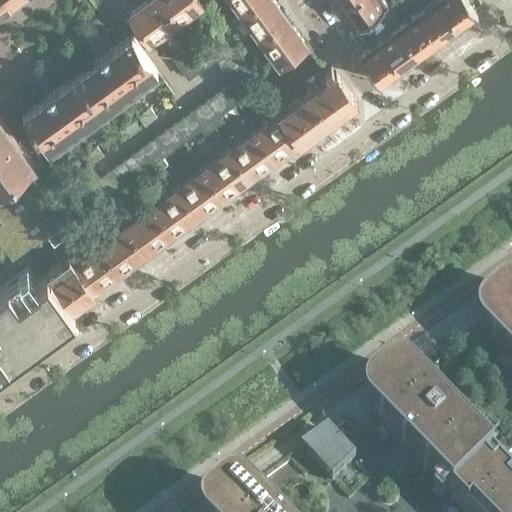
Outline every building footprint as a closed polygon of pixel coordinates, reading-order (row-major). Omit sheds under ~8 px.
[(173,19),(159,0),(145,0),(128,13),(147,39),(173,19)] [(199,0),(159,0),(173,19),(199,0)] [(255,0),(235,0),(243,9),(255,0)] [(289,15),(287,11),(284,7),(282,9),(275,0),(255,0),(243,9),(261,35),(289,15)] [(357,21),(386,0),(344,0),(343,1),(345,5),(343,7),(348,13),(350,11),(357,21)] [(457,24),(439,0),(427,0),(416,8),(437,37),(446,31),(448,31),(454,28),(455,25),(457,24)] [(479,7),(476,2),(478,0),(439,0),(457,24),(477,10),(476,9),(479,7)] [(437,37),(416,8),(397,22),(418,51),(423,47),(426,47),(431,44),(432,41),(437,37)] [(306,43),(293,24),(295,22),(289,15),(261,35),(281,62),(306,43)] [(418,51),(397,22),(377,35),(398,65),(400,63),(403,63),(408,60),(409,57),(418,51)] [(157,69),(131,33),(130,34),(111,48),(111,47),(103,53),(127,85),(152,67),(154,71),(157,69)] [(398,65),(377,35),(357,49),(379,79),(388,72),(390,72),(395,69),(396,66),(398,65)] [(214,56),(216,47),(211,41),(206,45),(214,56)] [(214,56),(206,45),(204,42),(195,48),(206,62),(214,56)] [(221,57),(232,49),(228,43),(222,48),(221,57)] [(227,65),(241,55),(235,46),(232,49),(221,57),(227,65)] [(221,57),(222,48),(216,47),(214,56),(221,57)] [(206,62),(195,48),(187,54),(197,68),(206,62)] [(178,60),(187,54),(183,49),(174,55),(178,60)] [(127,85),(103,53),(95,58),(96,59),(77,73),(100,105),(127,85)] [(197,68),(187,54),(178,60),(188,75),(197,68)] [(244,66),(247,63),(241,55),(227,65),(233,73),(244,65),(244,66)] [(248,71),(244,66),(244,65),(233,73),(242,75),(248,71)] [(356,98),(336,70),(334,71),(330,66),(324,70),(329,77),(309,92),(327,118),(335,112),(338,112),(340,109),(356,98)] [(100,105),(77,73),(58,86),(57,86),(49,92),(73,124),(100,105)] [(241,82),(242,75),(233,73),(232,80),(241,82)] [(242,94),(240,91),(232,80),(231,80),(224,86),(234,100),(242,94)] [(245,87),(241,82),(232,80),(240,91),(245,87)] [(234,100),(224,86),(215,92),(226,107),(234,100)] [(73,124),(49,92),(42,97),(42,98),(23,111),(22,112),(48,148),(51,146),(48,143),(73,124)] [(226,107),(215,92),(207,98),(217,113),(218,112),(226,107)] [(327,118),(309,92),(281,112),(300,138),(316,127),(319,126),(320,124),(327,118)] [(217,113),(207,98),(199,104),(209,119),(217,113)] [(156,113),(150,104),(144,109),(150,118),(156,113)] [(209,119),(199,104),(191,110),(190,110),(201,124),(209,119)] [(150,118),(144,109),(137,113),(144,122),(150,118)] [(201,124),(190,110),(182,116),(192,130),(201,124)] [(205,130),(222,118),(218,112),(217,113),(209,119),(201,124),(205,130)] [(300,138),(281,112),(255,131),(276,159),(283,153),(282,151),(300,138)] [(0,184),(33,160),(0,113),(0,184)] [(192,130),(182,116),(174,122),(184,136),(192,130)] [(184,136),(174,122),(165,128),(176,143),(184,136)] [(176,143),(165,128),(157,134),(167,149),(176,143)] [(276,159),(255,131),(229,150),(248,175),(267,162),(268,164),(276,159)] [(167,149),(157,134),(149,140),(159,155),(159,154),(167,149)] [(105,149),(113,144),(110,140),(102,145),(105,149)] [(159,155),(149,140),(141,146),(151,161),(152,160),(159,155)] [(103,152),(97,144),(91,148),(97,157),(103,152)] [(151,161),(141,146),(132,153),(143,167),(151,161)] [(97,157),(91,148),(84,153),(91,161),(97,157)] [(248,175),(229,150),(203,168),(224,196),(231,191),(230,189),(248,175)] [(143,167),(132,153),(124,159),(134,173),(143,167)] [(159,154),(159,155),(152,160),(158,167),(165,162),(159,154)] [(134,173),(124,159),(116,165),(126,179),(134,173)] [(109,191),(99,177),(88,162),(69,176),(90,205),(100,197),(106,204),(113,199),(107,192),(109,191)] [(126,179),(116,165),(107,171),(118,185),(126,179)] [(224,196),(203,168),(178,187),(196,213),(215,200),(216,202),(224,196)] [(118,185),(107,171),(99,177),(109,191),(118,185)] [(28,248),(52,231),(71,217),(72,216),(58,197),(51,203),(32,178),(0,201),(0,220),(1,222),(0,222),(0,242),(7,251),(13,260),(28,248)] [(196,213),(178,187),(152,205),(173,233),(179,229),(178,226),(196,213)] [(173,233),(152,205),(126,225),(144,251),(164,236),(166,238),(173,233)] [(144,251),(126,225),(100,244),(120,272),(129,265),(128,263),(144,251)] [(64,237),(58,228),(52,232),(59,241),(64,237)] [(59,241),(52,232),(47,236),(54,245),(59,241)] [(100,244),(74,262),(93,288),(113,274),(114,276),(120,272),(100,244)] [(93,288),(74,262),(68,254),(45,271),(48,274),(49,274),(72,307),(82,299),(81,297),(93,288)] [(48,274),(46,271),(36,278),(37,279),(28,286),(17,270),(0,283),(0,361),(73,308),(73,307),(74,307),(73,306),(72,307),(49,274),(48,274)] [(471,326),(484,339),(511,367),(511,296),(487,315),(471,326)] [(214,511),(511,511),(511,481),(490,458),(413,379),(406,373),(326,431),(300,450),(214,511)]
